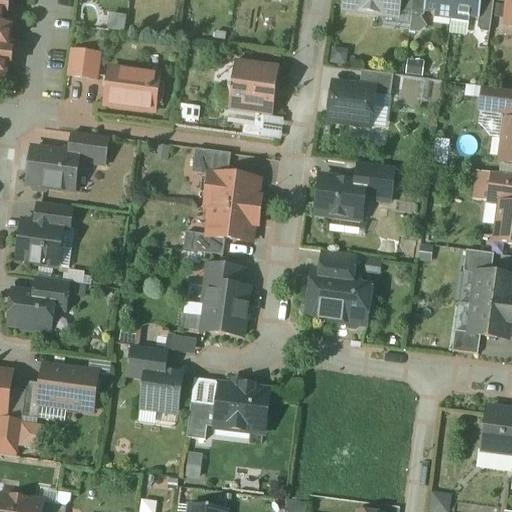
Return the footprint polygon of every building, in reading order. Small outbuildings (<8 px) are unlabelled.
[(0,0),(0,80),(4,81),(6,65),(11,66),(13,54),(8,53),(11,31),(1,29),(3,14),(8,15),(9,4),(4,3),(4,0),(0,0)] [(345,0),(345,7),(362,9),(362,14),(380,17),(381,12),(398,14),(399,13),(400,0),(345,0)] [(400,0),(399,13),(412,15),(414,0),(400,0)] [(426,0),(414,0),(412,15),(412,20),(422,21),(421,20),(425,17),(425,14),(424,14),(426,0)] [(426,0),(424,14),(425,14),(435,15),(434,19),(450,22),(451,22),(454,0),(426,0)] [(454,0),(451,22),(469,25),(470,20),(479,22),(480,22),(482,0),(454,0)] [(494,0),(482,0),(480,22),(479,22),(478,30),(481,34),(490,36),(494,0)] [(511,0),(506,0),(503,29),(511,29),(511,0)] [(102,58),(70,54),(67,78),(99,82),(102,58)] [(280,69),(236,63),(229,113),(255,117),(265,118),(273,119),(280,69)] [(160,78),(110,71),(106,107),(155,114),(160,78)] [(394,78),(362,73),(360,89),(376,91),(375,99),(391,101),(394,78)] [(360,89),(334,86),(329,124),(370,129),(375,99),(376,91),(360,89)] [(511,93),(484,90),(481,114),(511,118),(511,93)] [(265,118),(255,117),(253,129),(244,128),(242,137),(262,140),(265,118)] [(273,119),(265,118),(262,140),(281,143),(284,121),(273,119)] [(511,124),(507,123),(501,165),(511,166),(511,124)] [(109,140),(73,135),(70,152),(100,156),(98,167),(105,168),(109,140)] [(433,166),(446,166),(447,144),(434,143),(433,166)] [(61,155),(33,151),(28,187),(32,188),(35,193),(44,194),(49,190),(74,194),(78,165),(98,167),(100,156),(70,152),(66,152),(61,155)] [(231,156),(196,152),(192,176),(212,178),(212,177),(228,179),(231,156)] [(395,171),(359,166),(357,185),(367,186),(364,202),(390,205),(395,171)] [(492,176),(476,174),(472,202),(488,205),(492,176)] [(511,178),(492,176),(488,205),(500,206),(500,204),(511,206),(511,178)] [(228,179),(212,177),(212,178),(208,207),(212,207),(260,214),(261,201),(257,201),(260,183),(228,179)] [(340,182),(321,180),(316,216),(332,219),(331,222),(346,224),(347,221),(362,223),(364,202),(367,186),(357,185),(350,184),(350,183),(349,183),(349,184),(341,183),(341,182),(340,182)] [(511,206),(500,204),(500,206),(494,245),(511,247),(511,206)] [(72,210),(39,206),(36,226),(63,229),(63,231),(69,232),(72,210)] [(260,214),(212,207),(212,210),(209,213),(208,221),(213,229),(212,238),(212,239),(226,241),(251,245),(254,227),(258,228),(260,214)] [(36,226),(23,224),(18,264),(53,269),(55,254),(59,254),(64,251),(64,250),(65,242),(62,237),(63,231),(63,229),(36,226)] [(212,238),(194,236),(192,254),(223,258),(226,241),(212,239),(212,238)] [(64,251),(59,254),(55,254),(53,269),(69,271),(72,252),(64,250),(64,251)] [(494,257),(467,253),(464,275),(478,277),(478,275),(492,277),(494,257)] [(356,258),(324,254),(321,274),(353,278),(356,258)] [(244,273),(208,268),(206,286),(241,291),(244,273)] [(321,274),(316,273),(314,275),(313,280),(310,282),(309,290),(311,293),(310,302),(306,304),(303,308),(303,313),(304,317),(307,320),(348,326),(350,329),(356,330),(360,327),(364,328),(366,326),(369,300),(357,298),(360,279),(353,278),(321,274)] [(511,279),(492,277),(478,275),(478,277),(474,308),(511,313),(511,279)] [(71,285),(36,281),(34,297),(55,300),(53,312),(67,313),(71,285)] [(241,291),(206,286),(203,308),(206,308),(203,334),(243,340),(249,292),(241,291)] [(34,297),(13,295),(9,327),(21,328),(24,331),(31,332),(34,330),(51,332),(53,312),(55,300),(34,297)] [(203,308),(187,306),(183,331),(203,334),(206,308),(203,308)] [(511,313),(474,308),(470,336),(470,337),(481,339),(508,342),(510,325),(511,325),(511,313)] [(470,336),(455,334),(452,354),(478,358),(481,339),(470,337),(470,336)] [(167,354),(133,349),(131,365),(165,370),(167,354)] [(165,370),(131,365),(130,378),(146,380),(142,406),(154,407),(158,412),(177,414),(183,377),(175,376),(172,379),(164,378),(165,370)] [(98,376),(44,369),(41,387),(39,407),(40,407),(93,414),(98,376)] [(12,376),(0,374),(0,417),(7,418),(12,376)] [(41,387),(27,385),(23,420),(38,422),(40,407),(39,407),(41,387)] [(221,390),(194,386),(192,405),(218,409),(221,390)] [(242,390),(221,388),(221,390),(218,409),(215,430),(264,436),(269,394),(254,392),(254,390),(242,388),(242,390)] [(192,405),(191,405),(187,441),(206,443),(207,429),(215,430),(218,409),(192,405)] [(511,414),(489,411),(483,449),(498,451),(497,455),(511,457),(511,414)] [(22,426),(0,423),(0,426),(0,457),(17,460),(22,426)] [(43,430),(22,428),(20,448),(40,451),(43,430)] [(186,482),(199,482),(200,457),(186,456),(186,482)] [(43,504),(0,497),(0,511),(42,511),(43,505),(43,504)] [(104,511),(107,499),(88,497),(85,511),(104,511)] [(443,498),(433,497),(431,511),(448,511),(449,506),(443,498)] [(111,511),(114,500),(107,499),(104,511),(111,511)]
